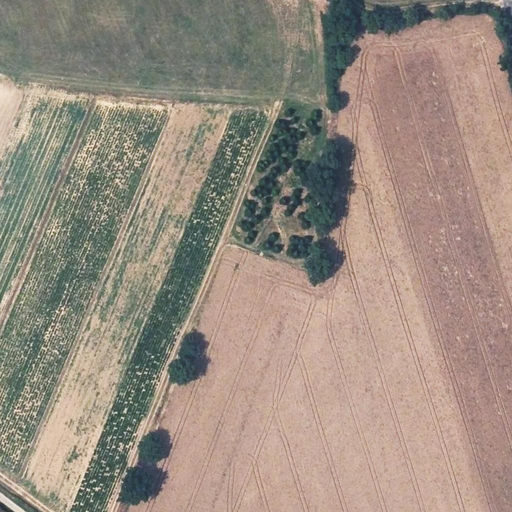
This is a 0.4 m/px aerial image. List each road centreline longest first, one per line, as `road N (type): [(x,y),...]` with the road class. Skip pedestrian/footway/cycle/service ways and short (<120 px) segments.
road 1 (track): [(110,511),(279,104)]
road 2 (track): [(505,2),(374,10),(356,0)]
